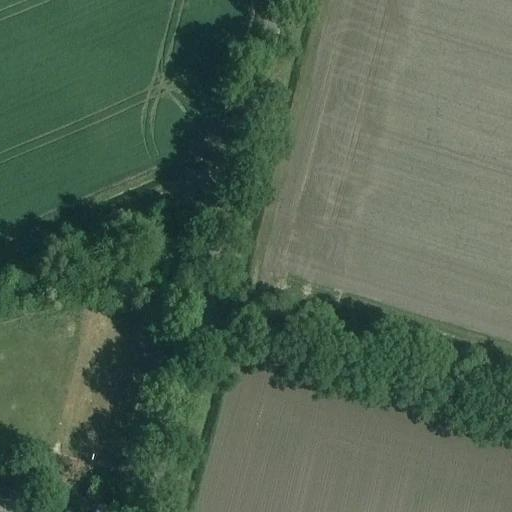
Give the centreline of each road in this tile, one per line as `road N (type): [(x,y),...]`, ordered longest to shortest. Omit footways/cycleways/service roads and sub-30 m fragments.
road 1 (unclassified): [(278,0),(147,511)]
road 2 (track): [(198,313),(511,407)]
